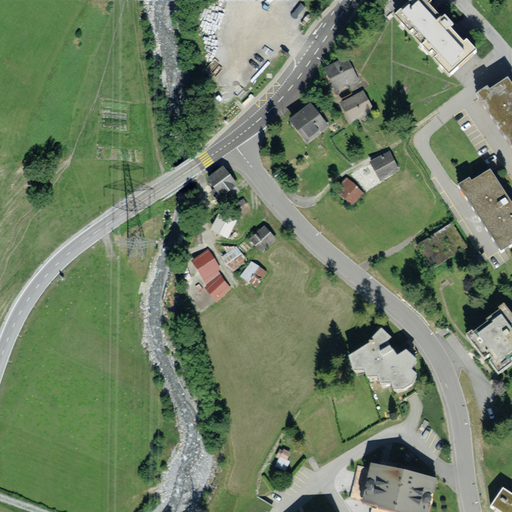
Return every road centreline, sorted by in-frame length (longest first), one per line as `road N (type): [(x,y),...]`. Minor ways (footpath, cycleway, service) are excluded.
road 1 (tertiary): [(233,140),(274,202),(443,362),(457,407),(469,511)]
road 2 (secondary): [(233,140),(64,256),(16,316),(0,360)]
road 3 (track): [(130,208),(119,120),(126,0)]
road 4 (secondary): [(350,0),(294,86),(233,140)]
